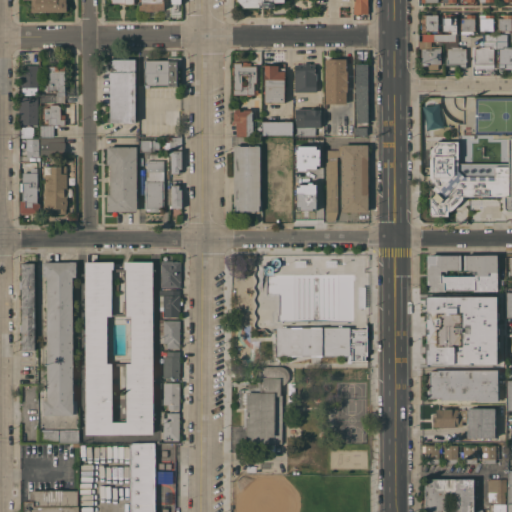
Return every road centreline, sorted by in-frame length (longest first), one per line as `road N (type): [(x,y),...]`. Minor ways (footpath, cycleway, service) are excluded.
road 1 (residential): [(205,511),(202,0)]
road 2 (residential): [(511,236),(0,239)]
road 3 (secondary): [(394,511),(395,0)]
road 4 (residential): [(395,34),(0,36)]
road 5 (residential): [(91,240),(90,0)]
